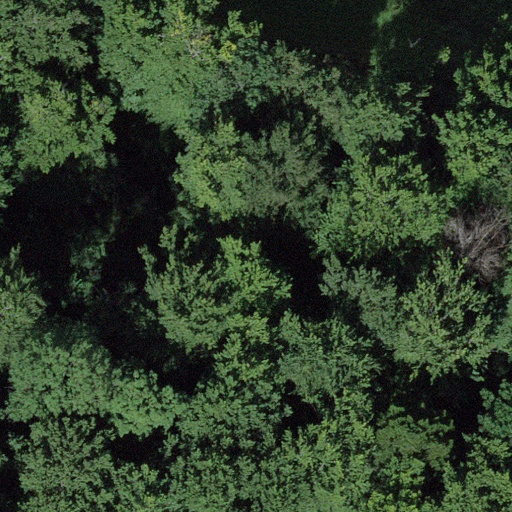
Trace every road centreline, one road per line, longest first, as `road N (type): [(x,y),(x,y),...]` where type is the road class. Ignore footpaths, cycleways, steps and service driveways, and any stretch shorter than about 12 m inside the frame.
road 1 (track): [(511,133),(418,105),(0,19)]
road 2 (track): [(0,329),(511,356)]
